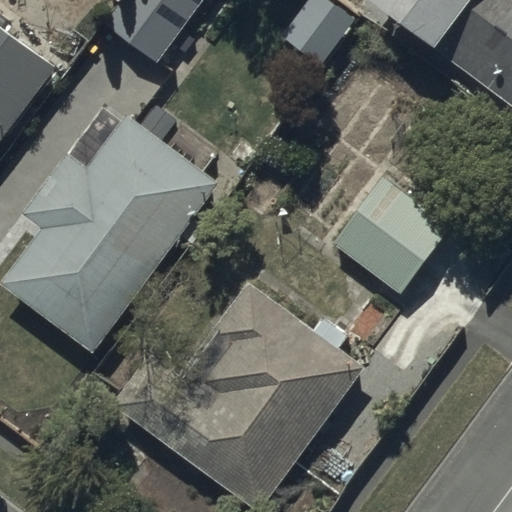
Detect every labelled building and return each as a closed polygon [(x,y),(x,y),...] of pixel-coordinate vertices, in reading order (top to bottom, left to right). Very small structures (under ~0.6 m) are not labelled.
[(119,0),(104,22),(159,62),(203,0),(119,0)] [(511,0),(385,0),(511,100),(511,0)] [(0,140),(58,66),(0,21),(0,140)] [(94,343),(220,176),(129,108),(124,114),(105,100),(8,228),(27,243),(3,275),(94,343)] [(375,170),(330,236),(402,286),(448,220),(375,170)] [(146,354),(112,399),(261,508),(369,361),(252,275),(212,329),(221,335),(197,367),(221,385),(210,401),(146,354)] [(371,348),(403,305),(372,282),(339,325),(371,348)]
